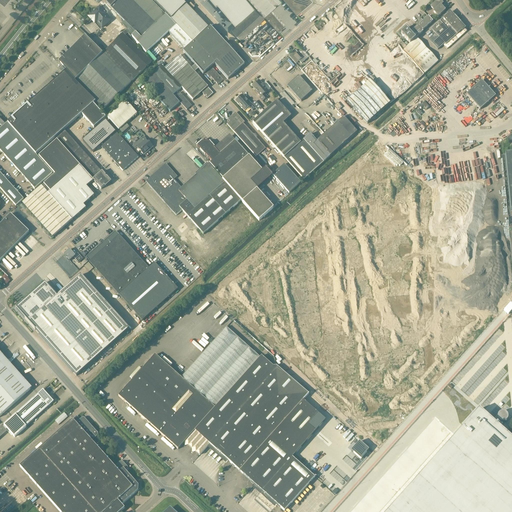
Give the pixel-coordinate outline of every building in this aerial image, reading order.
[(146,53),(169,33),(176,26),(170,20),(149,0),(109,0),(106,3),(111,8),(136,33),(132,37),(146,53)] [(181,0),(152,0),(171,19),(186,4),(181,0)] [(248,0),(212,0),(216,4),(217,3),(235,24),(255,7),(248,0)] [(251,0),(264,15),(267,18),(273,12),(270,10),(281,0),(251,0)] [(284,0),(296,14),(312,0),(284,0)] [(433,12),(438,17),(444,11),(439,6),(443,3),(440,0),(436,0),(430,6),(434,11),(433,12)] [(187,5),(170,20),(176,26),(192,42),(197,38),(208,28),(187,5)] [(95,25),(98,22),(102,28),(111,20),(100,7),(88,17),(95,25)] [(241,40),(265,18),(256,8),(232,30),(241,40)] [(273,12),(267,18),(277,30),(279,28),(280,28),(284,25),(273,12)] [(464,29),(457,21),(450,13),(431,29),(435,34),(429,40),(438,50),(443,45),(447,49),(466,32),(464,29)] [(410,44),(416,38),(423,32),(422,31),(433,22),(428,17),(417,26),(410,33),(406,28),(405,28),(401,32),(401,33),(410,44)] [(192,42),(176,26),(169,33),(184,50),(183,52),(203,74),(214,65),(228,80),(245,66),(211,28),(197,39),(197,38),(192,42)] [(252,52),(266,39),(256,29),(249,36),(248,35),(241,41),(252,52)] [(125,32),(103,54),(131,82),(142,71),(142,72),(152,62),(132,42),(134,40),(125,32)] [(103,110),(131,82),(103,54),(85,36),(77,44),(78,45),(67,56),(66,55),(59,62),(67,70),(77,80),(76,80),(95,102),(103,110)] [(403,50),(414,62),(424,74),(438,62),(416,38),(410,44),(403,50)] [(289,57),(295,63),(299,61),(301,64),(307,58),(301,51),(297,54),(295,51),(289,57)] [(287,61),(283,65),(289,71),(293,67),(287,61)] [(179,104),(174,98),(173,96),(182,88),(193,101),(202,93),(207,99),(213,94),(207,88),(208,87),(188,65),(173,78),(162,66),(144,82),(170,112),(179,104)] [(210,77),(217,85),(223,81),(212,69),(206,74),(209,78),(210,77)] [(25,144),(34,154),(35,155),(82,114),(94,128),(105,118),(93,104),(95,102),(75,82),(76,80),(77,80),(67,70),(28,105),(27,104),(27,105),(12,118),(11,119),(7,123),(7,124),(16,134),(25,144)] [(462,85),(472,76),(468,71),(458,80),(462,85)] [(287,86),(301,102),(312,92),(298,76),(287,86)] [(259,99),(262,102),(267,98),(264,94),(268,91),(259,81),(252,87),(258,93),(257,94),(260,97),(259,99)] [(370,81),(347,101),(367,124),(390,104),(370,81)] [(480,110),(495,96),(482,81),(466,95),(480,110)] [(332,96),(343,102),(346,97),(336,92),(335,93),(334,93),(332,96)] [(180,93),(174,98),(179,104),(180,103),(186,111),(191,106),(180,93)] [(255,107),(253,104),(252,105),(248,102),(242,96),(236,101),(245,112),(249,108),(252,111),(255,107)] [(137,114),(125,101),(107,118),(122,134),(129,128),(126,124),(137,114)] [(252,123),(259,130),(262,128),(284,109),(277,101),(255,120),(253,117),(250,120),(252,122),(252,123)] [(291,117),(284,109),(262,128),(259,130),(284,158),(300,143),(283,124),(291,117)] [(230,122),(227,125),(256,158),(265,149),(243,124),(244,123),(235,113),(227,120),(230,122)] [(319,145),(330,157),(357,133),(343,117),(317,141),(319,144),(319,145)] [(0,147),(16,134),(7,124),(0,129),(0,147)] [(38,157),(55,175),(54,175),(43,185),(44,185),(41,187),(71,221),(72,221),(85,209),(85,208),(83,206),(94,196),(86,187),(93,181),(101,189),(110,181),(65,131),(56,139),(57,140),(38,157)] [(138,158),(115,133),(100,146),(123,171),(138,158)] [(25,144),(16,134),(0,147),(0,151),(7,160),(25,144)] [(310,135),(303,141),(323,163),(330,157),(319,145),(319,144),(317,141),(316,142),(310,135)] [(141,144),(139,141),(133,147),(135,150),(137,148),(144,156),(150,150),(149,149),(152,147),(146,140),(141,144)] [(209,164),(223,179),(222,180),(225,183),(241,201),(240,202),(258,222),(273,209),(249,183),(262,172),(235,142),(220,155),(214,148),(209,142),(202,141),(197,146),(200,150),(205,156),(205,155),(211,162),(209,164)] [(303,141),(300,143),(284,158),(304,180),(323,163),(303,141)] [(34,154),(25,144),(7,160),(16,170),(34,154)] [(34,154),(16,170),(25,180),(43,164),(35,155),(34,154)] [(52,174),(43,164),(25,180),(34,190),(52,174)] [(178,192),(182,189),(174,180),(177,177),(166,164),(146,182),(173,213),(186,201),(178,192)] [(178,192),(186,201),(194,210),(225,183),(222,180),(208,165),(182,189),(178,192)] [(289,193),(301,183),(284,165),(272,175),(289,193)] [(377,221),(317,225),(328,391),(467,381),(465,341),(438,343),(437,320),(511,315),(511,299),(355,310),(354,293),(511,282),(511,258),(511,252),(511,245),(371,255),(370,249),(511,240),(510,231),(370,240),(370,234),(509,225),(506,174),(374,183),(377,221)] [(0,188),(7,196),(15,189),(6,179),(0,184),(0,188)] [(203,235),(240,202),(241,201),(225,183),(194,210),(186,201),(173,213),(176,216),(182,211),(203,235)] [(71,221),(41,187),(22,203),(52,237),(53,237),(71,221)] [(15,189),(7,196),(16,206),(24,199),(15,189)] [(0,225),(0,261),(29,232),(11,214),(0,225)] [(141,239),(149,248),(162,245),(164,246),(163,248),(161,246),(162,249),(163,250),(166,253),(168,250),(166,251),(163,249),(165,248),(165,247),(168,249),(169,253),(174,252),(169,249),(175,247),(174,246),(178,245),(178,244),(153,214),(155,221),(150,224),(151,226),(145,227),(146,231),(139,233),(142,237),(141,239)] [(149,269),(148,269),(119,236),(115,232),(86,258),(89,261),(89,262),(119,296),(149,269)] [(78,263),(83,259),(77,253),(75,255),(70,250),(64,255),(70,261),(73,258),(78,263)] [(149,269),(119,296),(142,322),(178,289),(155,263),(148,269),(149,269)] [(0,279),(6,286),(12,281),(6,274),(0,279)] [(130,330),(81,275),(57,297),(45,283),(16,309),(76,377),(130,330)] [(212,314),(217,308),(210,301),(204,307),(212,314)] [(224,314),(218,320),(223,325),(229,319),(224,314)] [(273,367),(261,356),(260,358),(226,328),(181,378),(155,355),(118,396),(178,450),(185,442),(200,456),(210,444),(284,511),(314,477),(292,457),(315,431),(308,425),(318,413),(303,400),(309,394),(290,378),(276,367),(273,367)] [(0,416),(31,389),(0,354),(0,416)] [(52,403),(42,391),(15,415),(16,416),(10,422),(12,424),(18,419),(25,427),(52,403)] [(511,511),(511,438),(488,417),(488,418),(479,410),(464,427),(463,427),(387,511),(511,511)] [(59,425),(68,416),(65,413),(56,421),(59,425)] [(122,505),(138,490),(138,485),(126,471),(127,470),(128,467),(123,462),(120,462),(114,467),(95,446),(100,442),(96,438),(98,436),(98,434),(84,418),(82,418),(80,420),(77,416),(20,467),(60,511),(120,511),(124,508),(122,505)] [(360,460),(365,455),(369,450),(359,442),(351,451),(360,460)]
